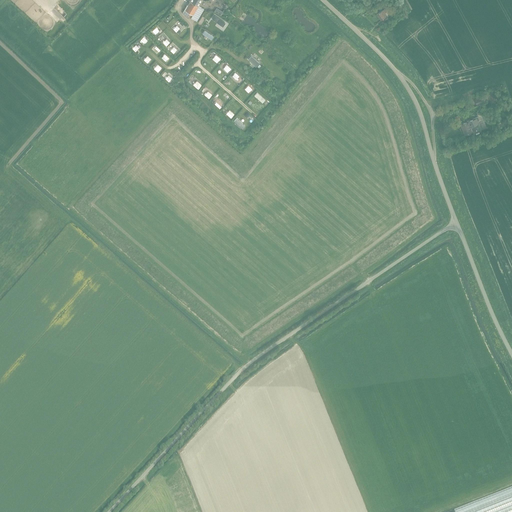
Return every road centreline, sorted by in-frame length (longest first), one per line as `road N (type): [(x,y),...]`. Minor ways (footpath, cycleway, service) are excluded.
road 1 (unclassified): [(108,511),(245,366),(455,222)]
road 2 (unclassified): [(455,222),(409,91),(325,0)]
road 3 (unclassified): [(511,354),(455,222)]
